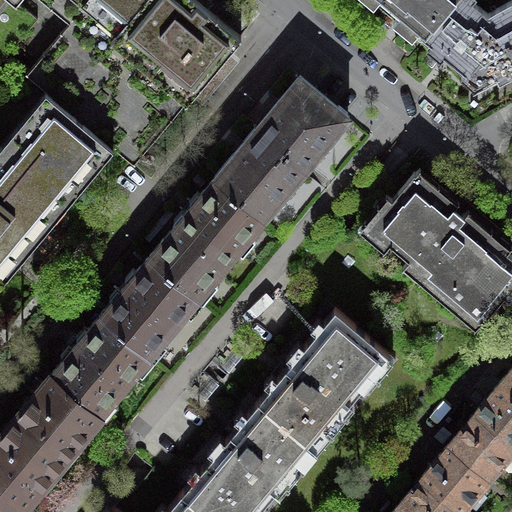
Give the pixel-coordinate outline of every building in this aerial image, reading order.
[(0,0),(0,11),(9,0),(0,0)] [(141,0),(121,24),(92,0),(40,0),(68,23),(25,73),(52,96),(107,142),(135,165),(193,95),(192,94),(241,35),(208,8),(207,10),(195,0),(141,0)] [(92,0),(121,24),(141,0),(92,0)] [(455,0),(382,0),(396,11),(425,36),(455,0)] [(511,65),(511,0),(487,13),(471,0),(455,0),(425,36),(451,57),(481,83),(511,65)] [(278,100),(257,126),(305,166),(348,114),(300,74),(278,100)] [(52,96),(0,159),(0,268),(11,256),(53,206),(107,142),(52,96)] [(305,166),(257,126),(236,151),(214,177),(262,217),(305,166)] [(364,229),(483,329),(511,293),(511,250),(415,169),(364,229)] [(262,217),(214,177),(182,216),(149,254),(197,294),(198,293),(196,292),(209,276),(211,278),(237,247),(235,245),(247,231),(249,233),(262,217)] [(197,294),(149,254),(125,283),(101,312),(149,353),(150,352),(161,338),(185,309),(184,307),(195,294),(196,295),(197,294)] [(282,369),(258,398),(312,443),(340,410),(343,412),(352,401),(349,399),(363,382),(366,385),(377,372),(374,369),(388,353),(389,352),(335,306),(334,307),(334,308),(282,369)] [(148,353),(149,353),(101,312),(76,341),(52,371),(100,411),(101,410),(99,408),(110,395),(112,397),(137,367),(135,365),(146,352),(148,353)] [(511,366),(482,402),(477,409),(511,437),(511,366)] [(100,411),(52,371),(34,392),(16,413),(64,454),(100,411)] [(312,443),(258,398),(235,426),(181,490),(207,511),(259,511),(263,508),(260,505),(274,488),(277,491),(286,480),(283,478),(312,443)] [(511,445),(511,437),(477,409),(471,415),(449,442),(488,474),(511,445)] [(64,454),(16,413),(0,432),(0,493),(18,509),(64,454)] [(488,474),(449,442),(426,469),(421,475),(461,508),(462,508),(461,507),(488,474)] [(458,511),(461,508),(421,475),(416,481),(390,511),(458,511)] [(207,511),(181,490),(162,511),(123,511),(115,505),(109,511),(207,511)]
